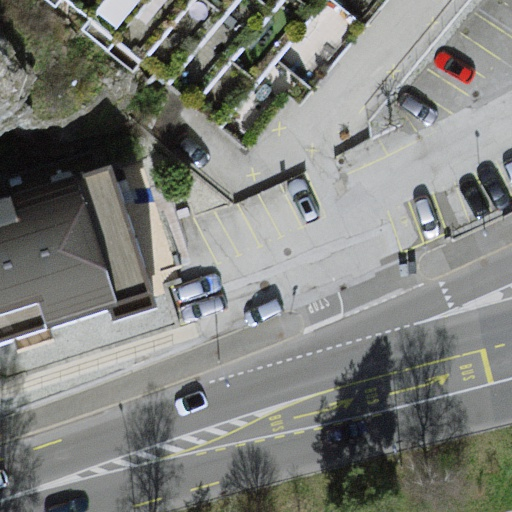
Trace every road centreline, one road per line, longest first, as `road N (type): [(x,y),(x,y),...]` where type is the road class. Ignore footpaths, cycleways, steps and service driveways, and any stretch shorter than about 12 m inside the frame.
road 1 (primary): [(0,511),(329,426)]
road 2 (tertiary): [(511,264),(230,399)]
road 3 (primary): [(511,324),(230,399)]
road 4 (primary): [(230,399),(0,487)]
road 5 (tertiary): [(329,426),(511,337)]
road 6 (primary): [(329,426),(511,384)]
